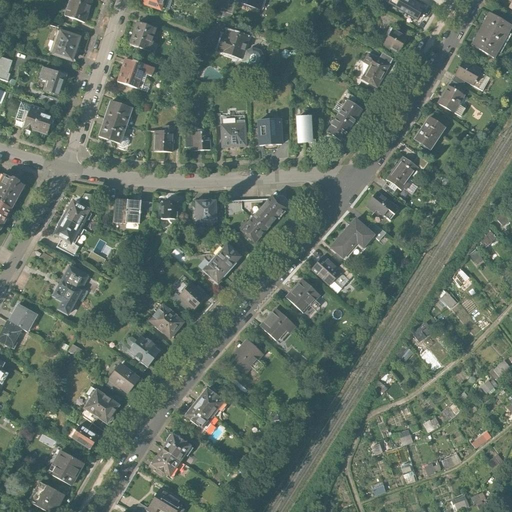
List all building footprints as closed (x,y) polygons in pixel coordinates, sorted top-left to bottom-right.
[(92,3),(82,0),(69,0),(64,17),(67,18),(76,21),(85,24),(92,3)] [(164,0),(145,0),(143,5),(160,11),(164,0)] [(233,15),(236,4),(222,0),(213,0),(209,15),(221,19),(224,12),(233,15)] [(265,0),(236,0),(236,2),(262,10),(265,0)] [(424,9),(407,0),(390,0),(388,4),(417,21),(424,9)] [(511,26),(489,14),(480,30),(503,43),(511,27),(511,26)] [(67,18),(62,33),(71,36),(76,21),(67,18)] [(155,29),(137,23),(130,46),(136,49),(149,53),(152,44),(151,43),(155,29)] [(494,59),(503,43),(480,30),(470,46),(494,59)] [(394,31),(384,46),(397,54),(407,39),(394,31)] [(59,32),(51,56),(71,63),(80,39),(71,36),(62,33),(59,32)] [(248,39),(231,33),(230,38),(223,36),(218,52),(221,53),(220,53),(241,60),(242,59),(244,60),(243,62),(246,67),(254,70),(259,67),(261,63),(262,64),(262,62),(261,61),(263,57),(260,52),(252,49),(247,52),(246,54),(243,54),(248,39)] [(296,51),(289,52),(285,51),(282,54),(283,58),(287,59),(290,57),(296,55),(296,51)] [(369,66),(361,80),(376,88),(389,66),(379,60),(367,54),(362,62),(369,66)] [(382,54),(379,60),(389,66),(392,60),(382,54)] [(13,62),(0,58),(0,79),(6,82),(13,62)] [(132,63),(125,61),(117,83),(137,90),(142,75),(151,78),(154,69),(133,62),(132,63)] [(481,71),(464,61),(455,76),(465,82),(482,92),(489,80),(479,74),(481,71)] [(507,66),(498,61),(492,71),(501,76),(507,66)] [(67,77),(43,69),(40,79),(48,82),(45,92),(60,97),(67,77)] [(465,82),(455,76),(452,81),(462,87),(465,82)] [(459,93),(462,87),(452,81),(448,87),(459,93)] [(464,96),(459,93),(448,87),(438,105),(453,114),(464,96)] [(132,109),(111,102),(105,120),(126,127),(132,109)] [(346,102),(336,118),(350,127),(361,111),(346,102)] [(22,104),(16,120),(21,121),(24,112),(28,114),(31,107),(22,104)] [(28,114),(23,130),(30,132),(31,131),(47,136),(53,120),(43,116),(44,112),(31,107),(28,114)] [(445,128),(428,117),(413,140),(430,151),(445,128)] [(310,118),(296,118),(298,144),(306,144),(306,143),(305,143),(305,141),(310,141),(311,141),(310,118)] [(341,142),(350,127),(336,118),(326,132),(341,142)] [(126,127),(105,120),(99,138),(120,145),(126,127)] [(279,121),(259,122),(260,146),(281,145),(279,121)] [(245,125),(221,126),(222,148),(246,147),(245,125)] [(174,128),(163,127),(163,133),(155,132),(154,153),(172,154),(172,145),(173,145),(174,128)] [(209,132),(193,133),(194,152),(210,151),(209,132)] [(418,156),(412,165),(416,168),(418,166),(423,170),(427,163),(418,156)] [(402,158),(394,169),(409,180),(417,169),(416,168),(412,165),(402,158)] [(401,191),(409,180),(394,169),(386,180),(401,191)] [(0,203),(13,210),(26,187),(5,176),(0,173),(0,203)] [(385,184),(382,189),(392,197),(395,192),(385,184)] [(398,210),(376,193),(366,207),(374,214),(376,211),(389,222),(398,210)] [(85,194),(80,205),(90,211),(93,213),(97,197),(85,194)] [(269,201),(257,214),(270,227),(286,209),(272,197),(269,201)] [(216,203),(212,203),(212,199),(200,199),(200,203),(196,203),(196,208),(193,208),(193,219),(196,218),(196,223),(206,223),(206,226),(207,226),(208,228),(212,228),(214,225),(214,223),(216,223),(216,212),(217,212),(218,210),(219,209),(219,207),(218,206),(217,204),(215,204),(216,203)] [(125,224),(126,201),(113,200),(111,223),(125,224)] [(73,201),(63,218),(80,228),(90,211),(80,205),(73,201)] [(139,202),(126,201),(125,224),(138,225),(138,216),(139,202)] [(242,210),(253,219),(257,214),(269,201),(242,202),(242,210)] [(152,203),(139,202),(138,216),(151,217),(152,203)] [(0,223),(4,226),(13,210),(0,203),(0,223)] [(178,204),(162,203),(161,220),(169,220),(169,222),(170,223),(171,224),(172,225),(174,225),(175,224),(176,223),(177,222),(177,221),(178,204)] [(255,244),(270,227),(257,214),(253,219),(241,232),(255,244)] [(71,244),(80,228),(63,218),(53,235),(61,240),(71,245),(71,244)] [(356,219),(345,232),(357,243),(363,248),(374,235),(366,228),(356,219)] [(371,222),(366,228),(374,235),(380,229),(371,222)] [(249,251),(255,244),(241,232),(235,239),(249,251)] [(343,259),(357,243),(345,232),(330,248),(343,259)] [(78,248),(71,244),(71,245),(61,240),(56,247),(73,257),(78,248)] [(228,245),(216,258),(231,272),(243,259),(228,245)] [(341,273),(324,256),(312,270),(329,286),(341,273)] [(218,286),(231,272),(216,258),(203,272),(218,286)] [(91,277),(70,265),(52,299),(60,303),(56,311),(69,318),(91,277)] [(458,271),(452,277),(462,286),(468,280),(458,271)] [(320,296),(302,280),(286,298),(304,314),(320,296)] [(192,310),(195,312),(207,299),(192,285),(180,298),(192,310)] [(187,315),(192,310),(180,298),(177,295),(172,301),(187,315)] [(38,316),(18,304),(8,322),(23,330),(29,333),(38,316)] [(185,324),(164,307),(150,323),(171,341),(185,324)] [(296,327),(276,309),(261,327),(278,342),(287,330),(290,333),(296,327)] [(0,342),(12,349),(23,330),(8,322),(0,335),(0,342)] [(419,341),(427,333),(420,327),(412,334),(419,341)] [(140,338),(128,354),(135,359),(147,369),(159,354),(152,348),(154,346),(147,341),(146,343),(140,338)] [(231,373),(235,369),(243,376),(251,367),(257,373),(263,366),(258,361),(263,355),(246,340),(234,353),(238,356),(227,369),(231,373)] [(395,352),(403,361),(413,353),(404,343),(395,352)] [(143,374),(147,369),(135,359),(131,365),(138,371),(143,374)] [(134,377),(138,371),(131,365),(126,361),(121,367),(134,377)] [(120,366),(108,382),(127,396),(139,381),(134,377),(121,367),(120,366)] [(481,384),(487,394),(494,389),(489,379),(481,384)] [(207,388),(196,402),(214,416),(224,402),(207,388)] [(84,410),(86,412),(97,419),(107,426),(120,407),(97,392),(84,410)] [(203,429),(214,416),(196,402),(185,415),(203,429)] [(294,419),(285,410),(277,418),(281,423),(286,418),(290,422),(294,419)] [(83,416),(84,417),(93,424),(97,419),(86,412),(83,416)] [(78,425),(81,427),(88,432),(93,424),(84,417),(78,425)] [(89,452),(98,439),(88,432),(81,427),(72,440),(89,452)] [(486,430),(470,441),(475,448),(490,437),(486,430)] [(402,445),(413,443),(411,434),(400,436),(402,445)] [(171,435),(161,450),(180,462),(190,447),(171,435)] [(371,445),(374,454),(381,452),(379,443),(371,445)] [(170,478),(180,462),(161,450),(151,466),(170,478)] [(59,452),(47,474),(71,487),(83,465),(59,452)] [(459,452),(440,459),(445,470),(464,463),(459,452)] [(408,463),(401,465),(406,483),(413,481),(408,463)] [(437,472),(436,463),(424,465),(425,474),(437,472)] [(373,495),(384,491),(381,481),(370,484),(373,495)] [(57,511),(65,498),(40,484),(30,504),(44,511),(57,511)] [(176,511),(182,503),(159,490),(148,509),(153,511),(154,511),(156,510),(159,511),(176,511)]
